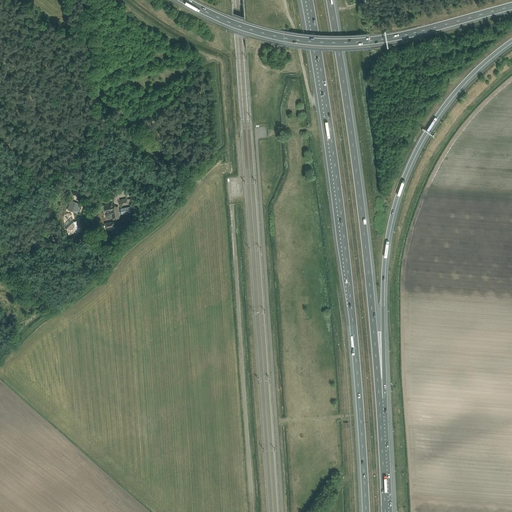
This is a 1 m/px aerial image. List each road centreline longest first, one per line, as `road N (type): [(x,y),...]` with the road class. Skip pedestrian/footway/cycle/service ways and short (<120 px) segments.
road 1 (motorway): [(309,0),(346,254),(365,511)]
road 2 (motorway): [(379,402),(329,0)]
road 3 (motorway): [(379,402),(382,285),(401,183),(449,99),(511,40)]
road 4 (motorway): [(184,0),(258,32),(327,42),(394,36),(511,5)]
road 5 (track): [(251,511),(231,208)]
road 6 (track): [(0,206),(91,144),(89,0)]
